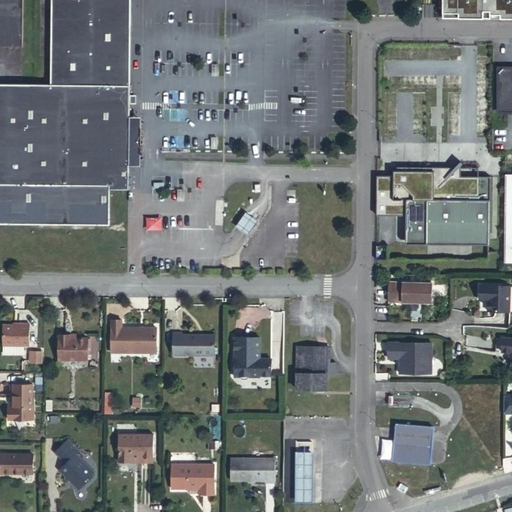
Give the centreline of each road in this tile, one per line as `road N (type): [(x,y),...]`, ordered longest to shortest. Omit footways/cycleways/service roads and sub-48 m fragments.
road 1 (unclassified): [(511,30),(366,28),(363,284)]
road 2 (residential): [(363,284),(0,281)]
road 3 (unclassified): [(363,284),(362,439),(380,511)]
